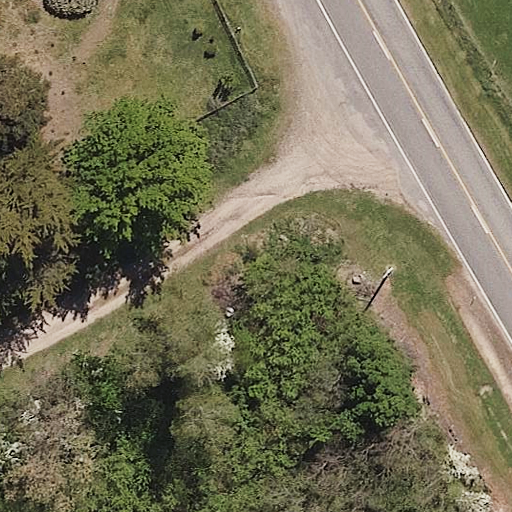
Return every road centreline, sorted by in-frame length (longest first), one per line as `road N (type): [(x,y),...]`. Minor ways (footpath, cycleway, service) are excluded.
road 1 (unclassified): [(417,108),(0,330)]
road 2 (primary): [(511,272),(417,108)]
road 3 (primary): [(417,108),(359,0)]
